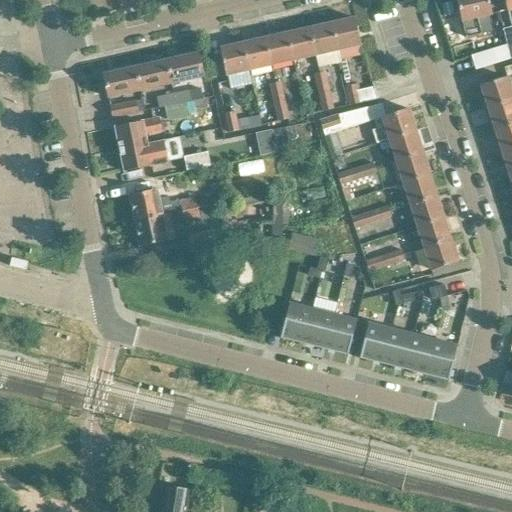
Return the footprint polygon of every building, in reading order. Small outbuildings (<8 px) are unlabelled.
[(456,0),(465,38),(481,34),(477,19),(492,15),(491,9),(488,0),(456,0)] [(451,2),(441,4),(444,17),(454,15),(451,2)] [(355,18),(332,24),(338,51),(361,46),(355,18)] [(332,24),(310,29),(316,56),(338,51),(332,24)] [(310,29),(287,34),(293,61),(316,56),(310,29)] [(287,34),(265,39),(271,66),(293,61),(287,34)] [(265,39),(242,44),(248,71),(271,66),(265,39)] [(248,71),(242,44),(220,49),(226,76),(248,71)] [(507,44),(471,55),(475,70),(511,59),(508,49),(507,44)] [(198,54),(165,61),(171,84),(203,77),(198,54)] [(165,61),(135,68),(139,91),(171,84),(165,61)] [(499,80),(480,86),(487,108),(511,99),(511,89),(509,81),(511,80),(511,65),(505,68),(508,77),(499,80)] [(139,91),(135,68),(103,75),(108,98),(139,91)] [(329,90),(325,71),(314,74),(318,93),(329,90)] [(285,100),(281,81),(269,84),(274,103),(285,100)] [(356,84),(346,87),(351,105),(378,99),(374,87),(358,91),(356,84)] [(190,89),(173,93),(175,105),(193,101),(190,89)] [(329,90),(318,93),(323,111),(334,108),(329,90)] [(175,105),(173,93),(156,96),(159,108),(175,105)] [(193,101),(195,110),(207,108),(206,98),(193,101)] [(511,99),(487,108),(495,130),(511,124),(511,99)] [(285,100),(274,103),(278,121),(290,119),(285,100)] [(137,113),(134,102),(110,107),(113,118),(137,113)] [(360,109),(320,121),(325,136),(365,123),(360,109)] [(416,131),(408,109),(374,120),(377,129),(372,131),(376,144),(389,140),(416,131)] [(225,113),(229,132),(239,131),(234,111),(225,113)] [(115,128),(120,150),(147,144),(145,135),(161,131),(159,119),(115,128)] [(511,124),(495,130),(502,152),(511,148),(511,124)] [(285,128),(272,131),(277,153),(290,150),(285,128)] [(389,140),(396,162),(423,153),(416,131),(389,140)] [(147,144),(120,150),(124,172),(168,163),(163,141),(147,144)] [(511,148),(502,152),(509,173),(511,172),(511,148)] [(183,157),(186,172),(211,167),(208,152),(183,157)] [(396,162),(403,184),(430,175),(423,153),(396,162)] [(374,162),(356,168),(359,179),(377,173),(374,162)] [(337,174),(341,185),(359,179),(356,168),(337,174)] [(403,184),(410,205),(437,197),(430,175),(403,184)] [(129,196),(134,222),(162,216),(161,210),(170,208),(168,198),(159,200),(157,190),(129,196)] [(180,200),(182,212),(215,205),(213,194),(196,198),(196,197),(180,200)] [(410,205),(417,227),(444,219),(437,197),(410,205)] [(215,205),(182,212),(184,222),(185,221),(198,219),(199,222),(211,219),(217,218),(215,205)] [(388,206),(369,212),(373,223),(391,217),(388,206)] [(162,216),(134,222),(140,247),(144,247),(144,250),(148,252),(155,251),(158,247),(157,244),(176,240),(188,237),(188,236),(185,221),(184,222),(182,212),(171,214),(162,216)] [(351,217),(355,228),(373,223),(369,212),(351,217)] [(417,227),(424,249),(451,240),(444,219),(417,227)] [(231,228),(215,231),(188,236),(188,237),(191,253),(239,244),(238,239),(234,240),(231,228)] [(289,250),(315,256),(318,241),(292,234),(289,250)] [(451,240),(424,249),(431,271),(458,262),(451,240)] [(401,249),(383,255),(387,266),(405,260),(401,249)] [(365,261),(369,272),(387,266),(383,255),(365,261)] [(322,271),(325,272),(328,260),(320,258),(317,270),(322,271)] [(28,263),(12,259),(10,266),(26,270),(28,263)] [(347,264),(344,276),(351,278),(354,266),(347,264)] [(317,270),(310,268),(308,276),(320,279),(322,271),(317,270)] [(447,296),(444,285),(437,287),(440,298),(447,296)] [(437,287),(429,289),(432,301),(440,298),(437,287)] [(400,290),(392,292),(396,306),(404,304),(402,296),(400,290)] [(402,296),(404,304),(415,301),(413,293),(402,296)] [(280,339),(303,344),(312,309),(289,304),(286,319),(285,319),(280,339)] [(303,344),(325,350),(334,315),(312,309),(303,344)] [(334,315),(325,350),(348,356),(353,336),(352,336),(356,321),(334,315)] [(359,359),(382,364),(391,329),(369,324),(365,339),(364,339),(359,359)] [(382,364),(404,370),(413,335),(391,329),(382,364)] [(404,370),(426,375),(435,340),(413,335),(404,370)] [(435,340),(426,375),(449,381),(453,362),(457,346),(435,340)] [(185,511),(189,492),(164,488),(160,511),(185,511)]
